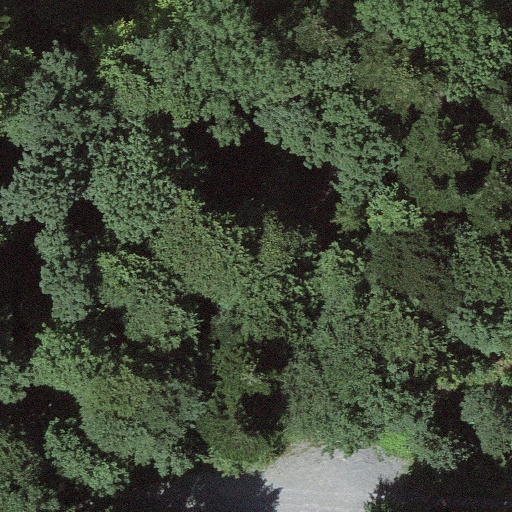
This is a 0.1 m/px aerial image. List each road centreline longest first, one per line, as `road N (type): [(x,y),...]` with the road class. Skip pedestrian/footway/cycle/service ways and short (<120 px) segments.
road 1 (track): [(0,430),(511,43)]
road 2 (track): [(309,509),(511,509)]
